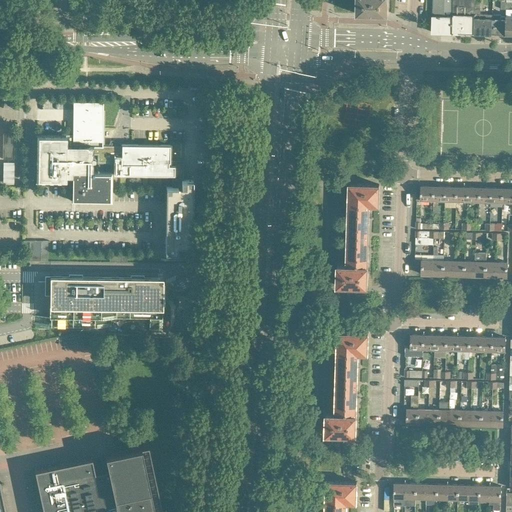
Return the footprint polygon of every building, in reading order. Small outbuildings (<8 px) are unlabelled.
[(356,0),(356,13),(364,14),(379,14),(387,14),(387,0),(356,0)] [(452,32),(452,16),(452,0),(433,0),(433,16),(432,16),(432,32),(452,32)] [(474,33),(475,1),(475,0),(452,0),(452,16),(452,32),(474,33)] [(475,1),(474,33),(492,33),(492,12),(480,12),(481,1),(479,1),(475,1)] [(492,12),(492,33),(506,34),(506,16),(506,13),(492,12)] [(72,175),(72,201),(111,201),(111,172),(93,172),(93,154),(97,154),(97,163),(98,163),(98,162),(114,162),(113,174),(121,174),(122,144),(122,146),(116,146),(117,144),(111,142),(110,146),(102,145),(103,102),(73,102),(73,136),(66,136),(66,135),(37,135),(36,181),(66,182),(66,175),(72,175)] [(14,159),(14,141),(14,133),(3,133),(2,159),(14,159)] [(170,161),(170,145),(122,144),(121,174),(173,175),(173,187),(166,187),(165,253),(168,253),(168,259),(161,259),(161,260),(187,260),(187,248),(185,248),(185,246),(192,246),(193,180),(182,180),(182,161),(170,161)] [(4,161),(4,183),(15,183),(15,161),(4,161)] [(349,197),(349,204),(369,205),(379,205),(380,184),(372,184),(357,184),(349,183),(349,197)] [(417,191),(416,199),(432,200),(433,186),(421,186),(421,191),(417,191)] [(433,186),(432,200),(444,200),(444,186),(433,186)] [(444,186),(444,200),(456,200),(456,186),(444,186)] [(456,186),(456,200),(467,201),(468,187),(456,186)] [(468,187),(467,201),(479,201),(479,187),(468,187)] [(479,187),(479,201),(491,201),(491,187),(479,187)] [(491,201),(490,206),(502,207),(502,202),(503,188),(491,187),(491,201)] [(511,188),(503,188),(502,202),(511,201),(511,188)] [(348,234),(368,235),(369,205),(349,204),(349,211),(348,211),(348,227),(348,234)] [(416,218),(415,228),(432,229),(432,223),(421,223),(421,218),(416,218)] [(347,264),(368,265),(368,235),(348,234),(348,242),(347,242),(347,258),(347,264)] [(40,250),(41,241),(29,240),(29,241),(29,250),(40,250)] [(40,261),(40,259),(40,250),(29,250),(29,260),(40,261)] [(475,252),(475,261),(475,275),(485,276),(486,261),(486,252),(475,252)] [(421,274),(432,274),(433,254),(415,254),(414,267),(422,267),(421,274)] [(443,255),(433,254),(432,274),(443,275),(443,255)] [(443,260),(443,275),(453,275),(454,260),(443,260)] [(464,275),(465,261),(454,260),(453,275),(464,275)] [(464,275),(475,275),(475,261),(465,261),(464,275)] [(485,276),(496,276),(497,261),(486,261),(485,276)] [(507,276),(507,262),(497,261),(496,276),(507,276)] [(22,281),(22,262),(0,262),(0,269),(11,270),(11,281),(22,281)] [(368,265),(347,264),(337,264),(337,285),(345,286),(359,286),(367,286),(368,265)] [(96,325),(111,325),(111,317),(95,316),(95,315),(115,315),(149,316),(149,318),(149,332),(162,333),(163,277),(98,276),(77,275),(50,275),(49,316),(34,316),(34,324),(49,324),(96,325)] [(338,353),(357,354),(367,354),(368,333),(361,333),(360,332),(345,332),(338,332),(337,342),(337,345),(338,345),(338,353)] [(405,339),(405,356),(422,356),(422,353),(422,348),(423,334),(411,334),(411,340),(405,339)] [(434,349),(434,335),(423,334),(422,348),(434,349)] [(434,349),(434,357),(446,357),(446,349),(446,335),(434,335),(434,349)] [(446,349),(458,350),(458,335),(446,335),(446,349)] [(458,350),(457,356),(457,358),(469,359),(469,356),(469,350),(470,336),(458,335),(458,350)] [(470,336),(469,350),(481,351),(482,336),(470,336)] [(493,336),(482,336),(481,351),(493,351),(493,336)] [(505,337),(493,336),(493,351),(505,351),(505,337)] [(337,383),(357,383),(357,354),(338,353),(337,360),(336,376),(337,376),(337,383)] [(492,373),(492,379),(503,379),(504,365),(492,365),(492,373)] [(336,413),(356,413),(357,383),(337,383),(337,390),(336,390),(335,406),(336,406),(336,413)] [(439,423),(449,424),(450,409),(445,409),(446,391),(440,391),(439,409),(439,423)] [(417,423),(418,408),(418,395),(411,395),(411,408),(403,408),(403,416),(407,416),(407,422),(417,423)] [(449,424),(460,424),(460,409),(455,409),(455,399),(450,399),(450,409),(449,424)] [(428,423),(428,408),(418,408),(417,423),(428,423)] [(428,423),(439,423),(439,409),(428,408),(428,423)] [(460,424),(471,424),(471,410),(460,409),(460,424)] [(471,424),(481,425),(482,410),(471,410),(471,424)] [(481,425),(492,425),(492,410),(482,410),(481,425)] [(503,425),(503,411),(492,410),(492,425),(503,425)] [(356,413),(336,413),(326,413),(325,434),(333,434),(348,435),(348,434),(356,435),(357,414),(356,414),(356,413)] [(43,511),(162,511),(148,445),(104,454),(107,468),(95,471),(92,457),(34,469),(43,511)] [(326,480),(326,494),(327,494),(326,501),(346,502),(356,502),(357,481),(349,481),(334,480),(334,481),(326,480)] [(394,497),(394,504),(405,505),(405,483),(394,483),(394,497)] [(405,483),(405,505),(415,505),(416,497),(416,483),(405,483)] [(416,483),(416,497),(426,498),(426,483),(416,483)] [(437,484),(426,483),(426,498),(426,503),(437,503),(437,498),(437,484)] [(437,484),(437,498),(447,498),(448,484),(437,484)] [(448,484),(447,498),(458,499),(458,484),(448,484)] [(458,484),(458,499),(468,499),(468,504),(469,485),(458,484)] [(479,504),(479,499),(480,485),(469,485),(468,504),(479,504)] [(480,485),(479,499),(489,500),(489,505),(490,505),(490,485),(480,485)] [(494,505),(494,509),(500,509),(501,485),(490,485),(490,505),(494,505)] [(345,511),(346,502),(326,501),(326,508),(325,508),(325,511),(345,511)]
